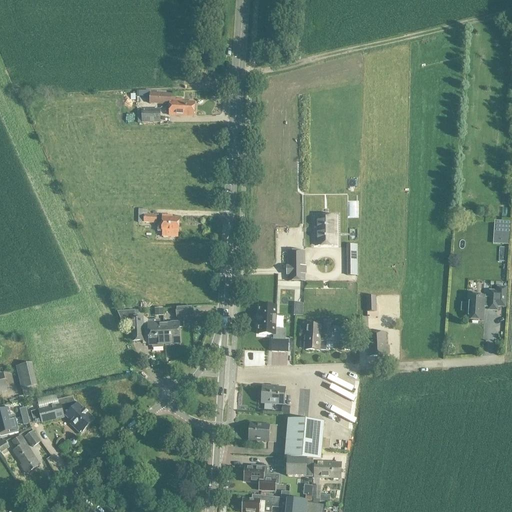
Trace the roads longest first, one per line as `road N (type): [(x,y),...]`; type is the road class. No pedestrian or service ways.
road 1 (secondary): [(222,322),(242,0)]
road 2 (residential): [(222,373),(503,356)]
road 3 (secondary): [(165,402),(110,443),(60,511)]
